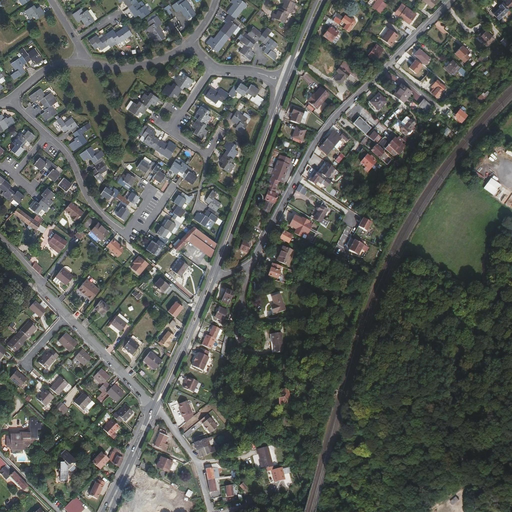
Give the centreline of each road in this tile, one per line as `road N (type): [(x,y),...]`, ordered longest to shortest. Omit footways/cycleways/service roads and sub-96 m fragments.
road 1 (residential): [(252,263),(321,132),(453,0)]
road 2 (track): [(467,484),(443,388),(491,304),(492,245),(511,219)]
road 3 (primary): [(212,277),(282,88)]
road 4 (residential): [(10,99),(70,158),(97,211),(130,234)]
road 5 (primary): [(155,407),(212,277)]
road 6 (residential): [(155,407),(68,315)]
